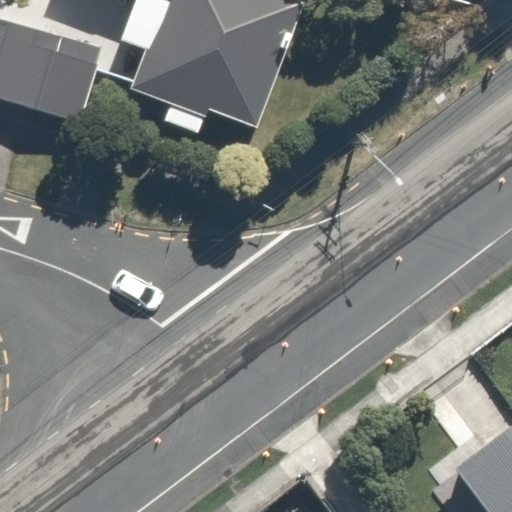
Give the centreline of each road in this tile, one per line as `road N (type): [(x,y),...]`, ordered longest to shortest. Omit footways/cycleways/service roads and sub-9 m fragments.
road 1 (secondary): [(511,158),(204,390)]
road 2 (residential): [(0,250),(55,266),(162,327),(204,390)]
road 3 (secondary): [(204,390),(43,511)]
